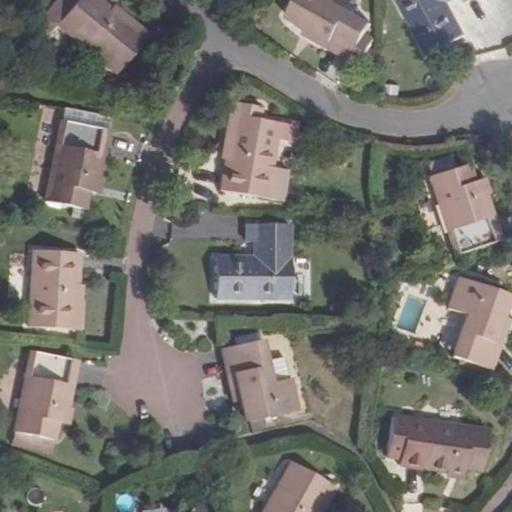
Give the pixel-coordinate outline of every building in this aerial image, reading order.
[(122,17),(111,9),(101,0),(78,0),(57,25),(117,73),(150,34),(125,14),(122,17)] [(299,0),(292,14),(311,25),(319,29),(316,35),(355,58),(374,23),(352,11),(335,1),(336,0),(299,0)] [(404,0),(432,54),(468,35),(456,14),(450,3),(449,0),(466,0),(467,0),(404,0)] [(114,5),(111,9),(122,17),(125,14),(114,5)] [(307,30),(316,35),(319,29),(311,25),(307,30)] [(232,102),(230,115),(238,116),(240,104),(232,102)] [(261,108),(240,104),(238,116),(230,115),(224,145),(229,147),(221,192),(282,202),(288,171),(272,169),(279,122),(259,120),(261,108)] [(45,203),(84,211),(88,194),(96,195),(109,132),(63,123),(45,203)] [(458,257),(502,242),(483,180),(476,182),(470,163),(432,177),(458,257)] [(218,302),(294,303),(295,264),(293,262),(294,229),(250,228),(250,245),(263,245),(263,262),(220,260),(218,302)] [(83,299),(77,298),(79,254),(33,252),(30,329),(81,332),(83,299)] [(494,328),(504,296),(461,280),(449,312),(463,317),(447,358),(485,371),(500,330),(494,328)] [(285,336),(232,348),(240,392),(247,391),(253,423),(299,413),(285,336)] [(16,433),(54,441),(58,424),(67,425),(79,362),(33,353),(16,433)] [(401,457),(399,467),(459,477),(460,471),(480,474),(489,434),(392,418),(387,450),(401,452),(401,457)] [(324,511),(335,492),(291,466),(265,511),(324,511)]
